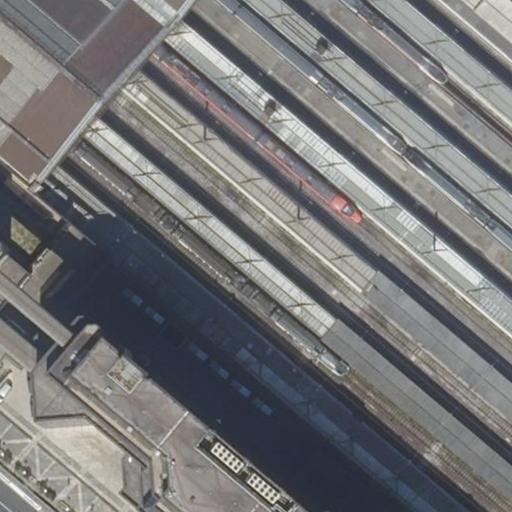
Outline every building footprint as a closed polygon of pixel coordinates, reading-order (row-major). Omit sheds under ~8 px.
[(0,0),(0,146),(50,187),(207,0),(0,0)] [(511,5),(506,0),(489,0),(477,13),(511,42),(511,5)] [(0,202),(0,310),(12,296),(29,275),(52,247),(0,202)] [(192,365),(52,247),(29,275),(12,296),(0,310),(53,355),(54,376),(57,416),(109,413),(133,433),(137,499),(134,503),(142,510),(144,511),(467,511),(236,315),(192,365)] [(26,361),(0,338),(0,386),(2,388),(26,361)]
